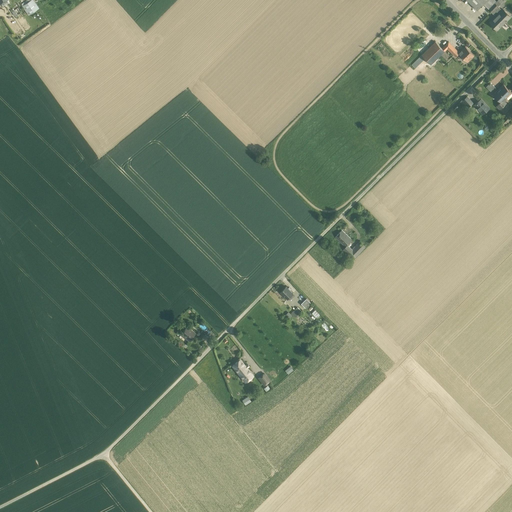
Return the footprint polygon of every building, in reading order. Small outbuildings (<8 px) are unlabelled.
[(33,0),(29,0),(21,5),(39,31),(49,23),(33,0)] [(467,0),(477,10),(481,6),(482,7),(483,6),(482,5),(483,4),(487,0),(467,0)] [(494,5),(489,10),(492,13),(496,9),(497,11),(500,8),(498,7),(501,4),(498,1),(497,2),(494,5)] [(31,28),(17,8),(12,12),(25,32),(31,28)] [(503,9),(499,13),(497,11),(496,9),(492,13),(496,17),(490,23),(498,30),(511,17),(503,9)] [(24,33),(10,13),(5,17),(18,37),(19,36),(24,33)] [(436,41),(422,55),(425,58),(431,65),(445,51),(442,48),(436,41)] [(456,49),(449,42),(442,48),(445,51),(447,48),(455,56),(456,57),(457,55),(459,52),(458,51),(456,49)] [(474,55),(465,46),(459,52),(457,55),(462,61),(464,58),(468,62),(474,55)] [(422,55),(412,65),(415,68),(425,58),(422,55)] [(495,87),(491,83),(486,87),(491,92),(495,87)] [(511,92),(503,84),(498,90),(498,91),(496,93),(504,101),(511,92)] [(504,101),(496,93),(494,95),(501,102),(496,106),(505,114),(511,108),(504,101)] [(489,108),(481,100),(475,105),(483,114),(489,108)] [(347,236),(342,231),(335,238),(341,243),(347,236)] [(360,242),(352,250),(348,246),(352,241),(347,236),(341,243),(346,247),(342,251),(346,255),(343,258),(347,262),(350,258),(353,261),(365,247),(360,242)] [(286,287),(281,292),(288,299),(292,295),(293,294),(286,287)] [(307,299),(301,304),(305,308),(311,303),(307,299)] [(302,312),(298,308),(291,314),(295,318),(302,312)] [(312,313),(316,318),(321,314),(316,309),(312,313)] [(195,333),(187,327),(181,335),(189,341),(195,333)] [(216,334),(212,330),(207,334),(211,338),(216,334)] [(253,376),(240,360),(232,366),(245,382),(253,376)] [(270,381),(264,374),(258,378),(264,385),(270,381)]
